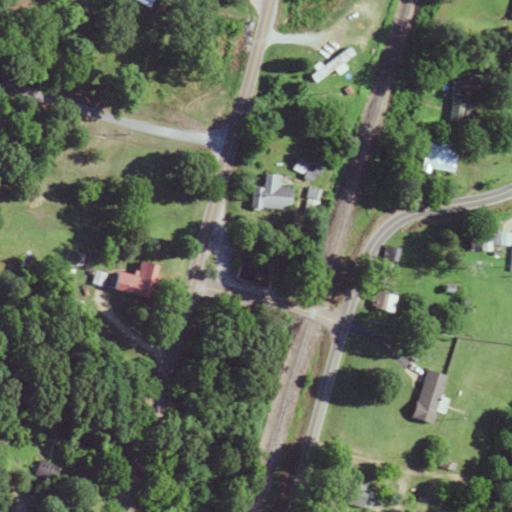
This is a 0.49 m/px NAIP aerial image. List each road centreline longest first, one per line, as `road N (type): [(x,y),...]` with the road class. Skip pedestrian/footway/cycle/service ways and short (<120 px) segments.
road 1 (tertiary): [(121,511),(269,0)]
road 2 (residential): [(294,511),(344,321),(374,243),(407,216),(511,191)]
road 3 (residential): [(0,79),(124,121),(232,143)]
road 4 (residential): [(344,321),(191,282)]
